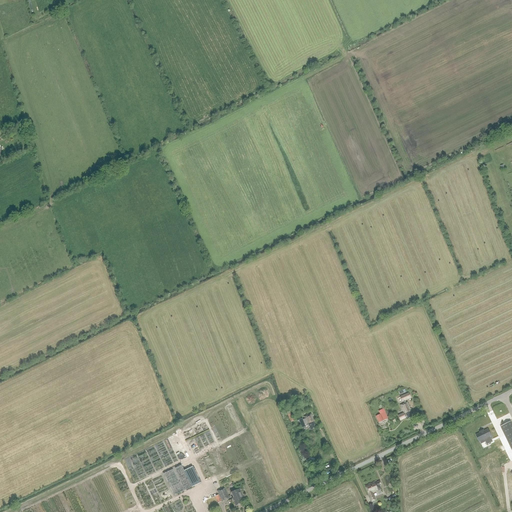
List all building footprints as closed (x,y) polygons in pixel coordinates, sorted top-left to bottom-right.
[(500,167),(509,163),(507,156),(497,160),(500,167)] [(410,397),(409,393),(401,397),(403,401),(404,403),(400,405),(404,414),(403,414),(399,416),(400,420),(405,418),(405,417),(407,416),(408,418),(412,417),(411,415),(413,414),(407,402),(406,403),(405,400),(411,397),(410,397)] [(304,416),(305,419),(303,420),(302,419),(299,420),(302,428),(305,427),(305,425),(307,424),(308,424),(311,430),(315,428),(314,426),(315,425),(311,414),(304,416)] [(511,427),(509,422),(500,427),(510,447),(511,445),(511,427)] [(483,430),(483,431),(480,432),(480,433),(476,435),(479,442),(480,441),(484,439),(485,442),(487,445),(491,443),(490,440),(492,439),(490,436),(491,436),(488,430),(484,432),(483,430)] [(499,438),(494,441),(498,448),(503,445),(499,438)] [(164,474),(174,495),(200,483),(192,466),(184,471),(181,465),(164,474)] [(372,502),(376,501),(373,493),(381,490),(380,486),(381,485),(380,481),(377,482),(377,481),(365,485),(372,502)] [(217,503),(221,501),(229,498),(225,488),(217,491),(219,495),(214,496),(217,503)] [(239,500),(243,498),(239,489),(231,493),(233,498),(232,499),(235,506),(241,504),(239,500)]
